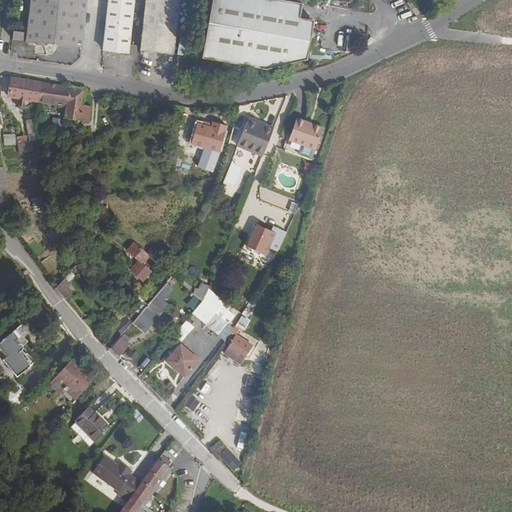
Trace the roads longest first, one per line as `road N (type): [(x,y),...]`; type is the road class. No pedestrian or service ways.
road 1 (residential): [(0,63),(155,99),(233,98),(334,73),(478,0)]
road 2 (unclassified): [(266,511),(244,501),(92,348),(0,231)]
